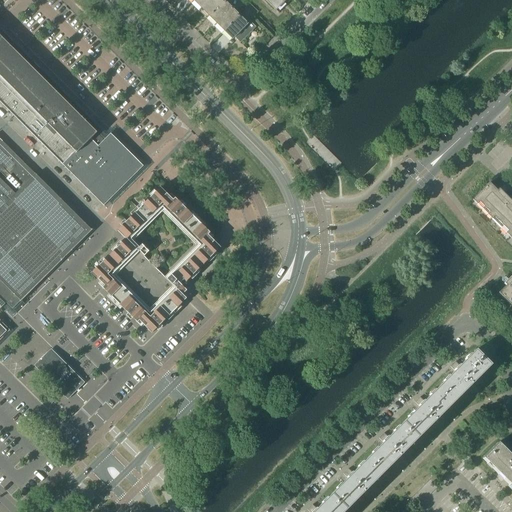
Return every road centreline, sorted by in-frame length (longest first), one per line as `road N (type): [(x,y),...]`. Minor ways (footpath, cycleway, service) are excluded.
road 1 (residential): [(273,511),(465,323)]
road 2 (residential): [(28,0),(10,17),(145,153),(167,132)]
road 3 (tertiary): [(192,406),(277,326),(319,248)]
road 4 (tertiary): [(297,238),(281,274),(172,386)]
road 5 (tertiary): [(458,139),(362,221),(297,238)]
road 6 (residential): [(35,0),(167,132)]
road 7 (tertiary): [(319,248),(356,242),(378,228),(458,139)]
road 8 (residential): [(167,132),(182,133),(217,165),(255,234),(266,237)]
road 9 (residential): [(229,88),(324,0)]
road 10 (residential): [(229,88),(141,0)]
